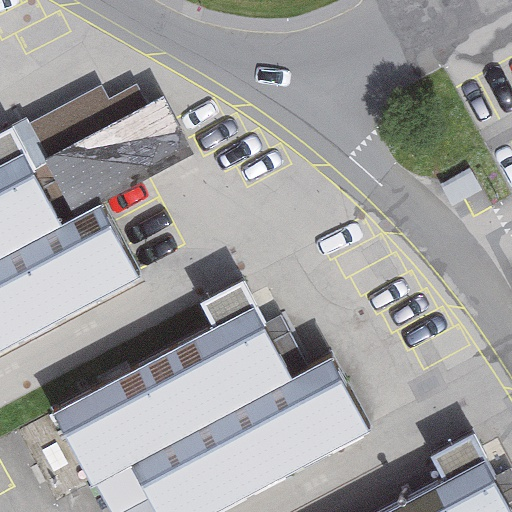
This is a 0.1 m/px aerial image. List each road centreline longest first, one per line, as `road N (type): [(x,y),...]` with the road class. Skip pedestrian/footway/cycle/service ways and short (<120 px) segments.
road 1 (residential): [(511,367),(461,282),(393,198),(275,108)]
road 2 (residential): [(275,108),(471,0)]
road 3 (residential): [(275,108),(100,0)]
